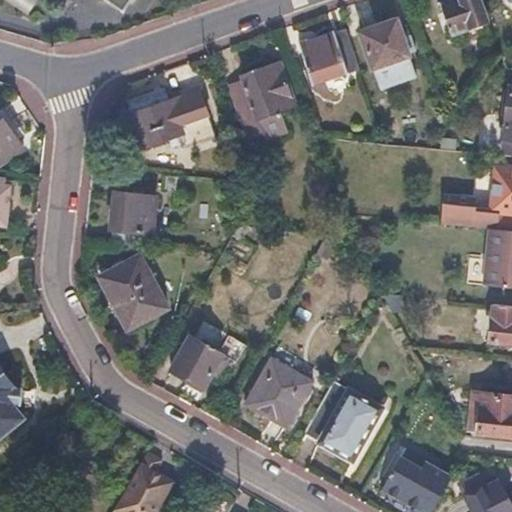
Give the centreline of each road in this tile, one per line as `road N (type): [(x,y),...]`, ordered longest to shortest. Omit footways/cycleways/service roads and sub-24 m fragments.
road 1 (residential): [(73,76),(57,284),(91,356),(110,383),(338,511)]
road 2 (residential): [(73,76),(289,0)]
